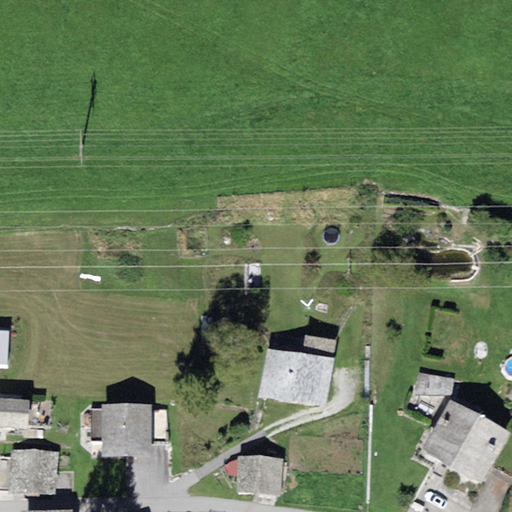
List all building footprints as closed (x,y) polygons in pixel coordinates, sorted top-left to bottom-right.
[(0,366),(7,367),(9,332),(0,332),(0,366)] [(301,354),(266,349),(259,399),(325,409),(333,359),(335,341),(304,336),(301,354)] [(453,380),(418,374),(415,395),(451,395),(453,380)] [(479,485),(510,433),(451,398),(420,451),(479,485)] [(0,400),(0,427),(27,429),(29,402),(0,400)] [(150,455),(150,406),(102,406),(102,455),(150,455)] [(56,452),(11,450),(10,458),(9,492),(54,494),(56,452)] [(0,492),(9,492),(10,458),(0,457),(0,492)] [(282,459),(238,458),(237,495),(281,495),(282,459)]
